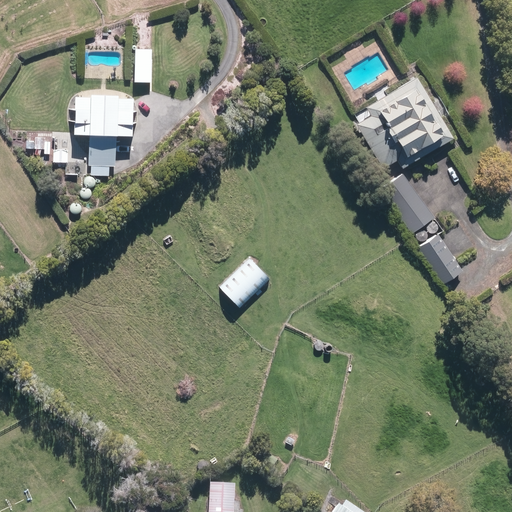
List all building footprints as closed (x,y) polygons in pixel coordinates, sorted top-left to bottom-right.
[(152,49),(134,48),(133,82),(151,82),(152,49)] [(369,114),(355,123),(382,168),(396,160),(400,168),(451,137),(415,77),(365,107),(369,114)] [(90,97),(75,97),(73,134),(89,135),(88,165),(115,166),(116,136),(132,137),(133,99),(118,98),(118,96),(90,95),(90,97)] [(41,150),(43,150),(45,139),(40,138),(41,133),(37,132),(37,137),(36,136),(34,148),(36,149),(35,154),(40,155),(41,150)] [(51,143),(46,142),(43,153),(48,154),(51,143)] [(433,216),(401,173),(378,190),(410,233),(433,216)] [(436,232),(415,247),(440,285),(461,270),(436,232)] [(175,241),(171,234),(163,239),(164,241),(163,242),(165,246),(167,245),(168,246),(175,241)] [(249,258),(218,287),(239,309),(269,279),(249,258)] [(209,482),(207,511),(232,511),(234,484),(209,482)] [(363,511),(345,499),(341,505),(338,503),(331,511),(363,511)]
